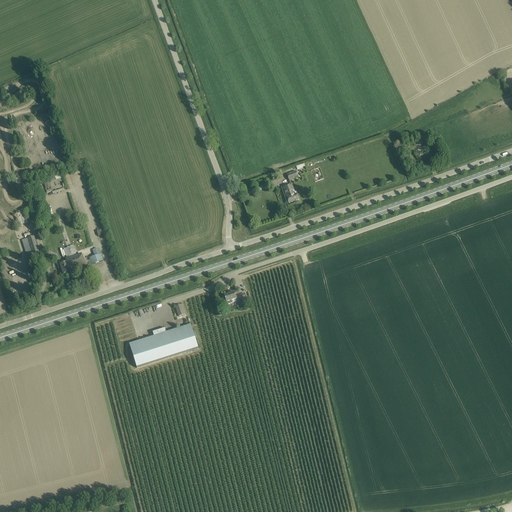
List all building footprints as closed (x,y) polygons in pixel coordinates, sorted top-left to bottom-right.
[(290,182),(299,178),(296,171),(286,175),(290,182)] [(289,203),(298,200),(296,195),(295,196),(291,185),(283,188),(289,203)] [(18,226),(28,223),(24,211),(15,215),(18,226)] [(103,238),(106,238),(105,234),(104,229),(97,231),(98,236),(102,235),(103,238)] [(27,258),(39,255),(34,237),(22,241),(27,258)] [(81,255),(65,261),(65,262),(67,262),(70,271),(82,267),(83,268),(88,266),(88,265),(87,264),(91,263),(92,265),(103,261),(101,254),(89,258),(90,259),(85,261),(84,260),(83,260),(81,255)] [(70,271),(67,262),(65,262),(65,261),(62,261),(57,263),(58,268),(61,268),(64,274),(70,272),(70,271)] [(238,301),(242,299),(242,301),(246,299),(244,294),(236,297),(234,292),(224,296),(227,302),(227,304),(238,301)] [(179,316),(186,314),(183,305),(176,307),(179,316)] [(137,368),(199,349),(191,325),(166,333),(165,329),(153,333),(154,337),(129,344),(137,368)]
